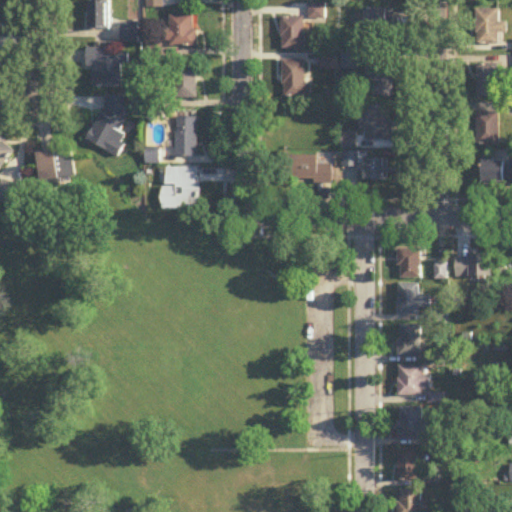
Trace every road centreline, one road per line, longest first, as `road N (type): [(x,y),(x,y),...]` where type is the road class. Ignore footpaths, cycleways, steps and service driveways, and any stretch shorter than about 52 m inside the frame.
road 1 (residential): [(365,511),(365,219)]
road 2 (residential): [(252,213),(511,218)]
road 3 (residential): [(436,219),(437,0)]
road 4 (residential): [(252,213),(242,196),(243,0)]
